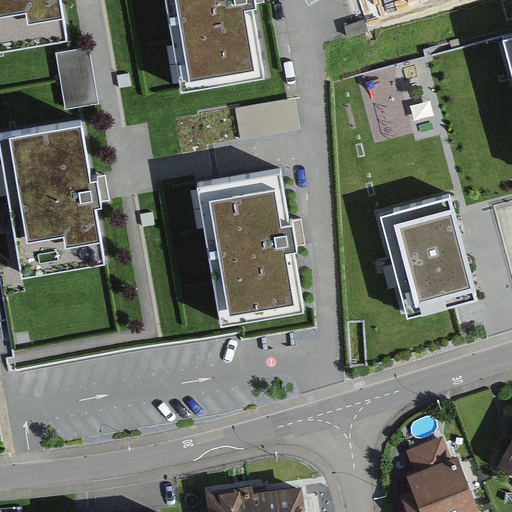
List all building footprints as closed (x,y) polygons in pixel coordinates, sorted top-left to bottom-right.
[(66,0),(0,0),(0,57),(74,45),(66,0)] [(252,0),(167,0),(184,92),(266,78),(252,0)] [(62,50),(67,108),(99,105),(93,47),(62,50)] [(299,100),(242,106),(245,136),(303,130),(299,100)] [(80,128),(0,142),(0,151),(22,283),(104,269),(80,128)] [(282,176),(200,190),(224,330),(306,316),(282,176)] [(476,289),(448,189),(381,208),(409,307),(476,289)] [(440,439),(410,451),(420,474),(409,479),(422,511),(479,511),(459,462),(451,466),(440,439)] [(511,443),(498,465),(511,472),(511,443)] [(257,486),(208,492),(210,511),(304,511),(302,490),(258,495),(257,486)]
